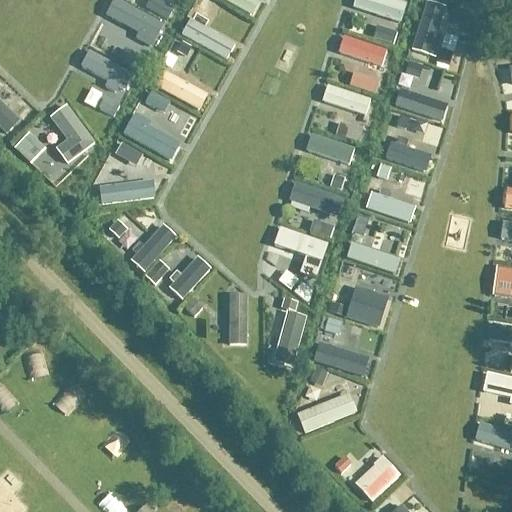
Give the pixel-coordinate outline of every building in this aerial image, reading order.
[(211,0),(202,0),(198,5),(208,14),(217,5),(211,0)] [(264,0),(217,0),(256,20),(266,1),(264,0)] [(405,0),(391,0),(389,6),(370,0),(363,0),(353,31),(373,39),(380,20),(402,28),(411,2),(405,0)] [(420,61),(438,67),(443,54),(459,60),(464,46),(447,40),(455,19),(436,12),(420,61)] [(182,38),(232,64),(241,46),(192,21),(182,38)] [(346,40),(342,59),(385,68),(389,49),(346,40)] [(177,70),(186,56),(178,51),(169,64),(177,70)] [(442,73),(456,77),(461,60),(446,56),(442,73)] [(163,71),(154,89),(199,111),(208,93),(163,71)] [(326,109),(371,122),(376,104),(331,92),(326,109)] [(126,138),(179,166),(192,143),(190,142),(199,125),(181,115),(180,117),(147,99),(126,138)] [(68,110),(51,122),(67,145),(56,153),(68,169),(96,148),(68,110)] [(40,161),(35,166),(58,190),(73,176),(35,136),(25,145),(40,161)] [(310,163),(358,174),(362,159),(314,148),(310,163)] [(103,209),(157,202),(154,182),(100,189),(103,209)] [(315,220),(345,226),(348,209),(299,199),(293,230),(313,234),(315,220)] [(120,224),(112,233),(124,243),(131,235),(120,224)] [(167,228),(135,264),(149,276),(181,240),(167,228)] [(188,306),(216,275),(200,260),(172,291),(188,306)] [(511,313),(511,283),(505,283),(503,314),(511,313)] [(235,354),(254,353),(251,297),(232,298),(235,354)] [(331,331),(330,344),(347,346),(349,333),(331,331)] [(23,373),(39,375),(42,350),(26,349),(23,373)] [(319,372),(373,389),(380,367),(326,350),(319,372)] [(67,404),(69,406),(83,394),(67,376),(44,396),(58,412),(67,404)] [(98,434),(111,420),(92,402),(79,416),(98,434)] [(302,416),(307,440),(364,428),(359,404),(302,416)] [(73,426),(87,437),(93,430),(78,419),(73,426)] [(511,472),(511,442),(499,433),(485,452),(511,472)] [(108,457),(119,469),(139,450),(129,438),(108,457)] [(349,484),(360,477),(353,465),(341,473),(349,484)] [(138,489),(164,495),(170,475),(143,468),(138,489)] [(407,478),(369,511),(428,511),(415,498),(407,478)]
